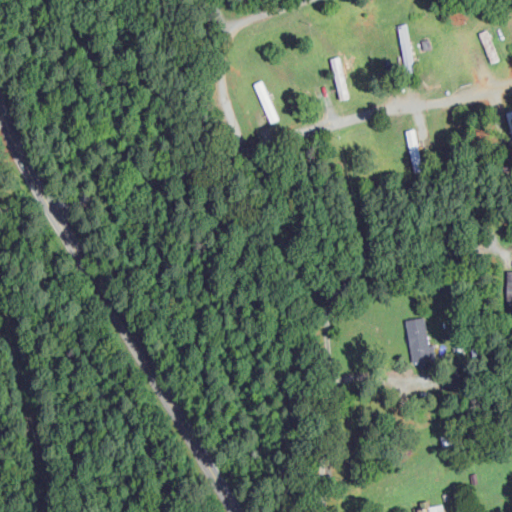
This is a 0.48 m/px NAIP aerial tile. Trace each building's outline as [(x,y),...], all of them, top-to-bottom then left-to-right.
[(404,63),(413,61),(406,24),(397,26),(404,63)] [(481,30),(488,62),(497,60),(489,29),(481,30)] [(329,58),(340,99),(349,97),(338,55),(329,58)] [(423,167),(413,136),(416,135),(413,128),(405,130),(416,169),(423,167)] [(406,318),(410,364),(431,362),(429,345),(428,345),(426,317),(406,318)]
